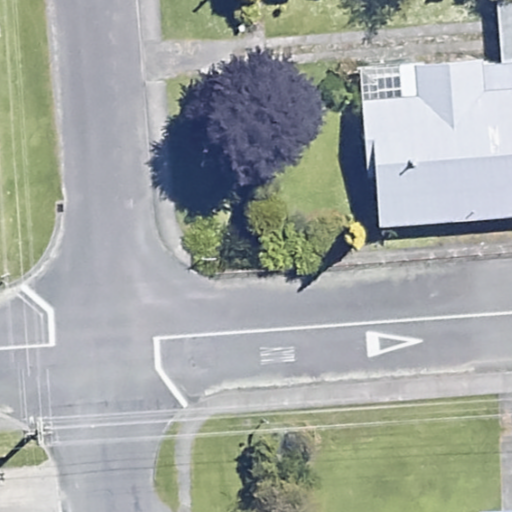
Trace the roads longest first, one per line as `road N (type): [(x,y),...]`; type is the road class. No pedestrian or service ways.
road 1 (residential): [(102,342),(511,313)]
road 2 (residential): [(74,0),(102,342)]
road 3 (residential): [(102,342),(113,511)]
